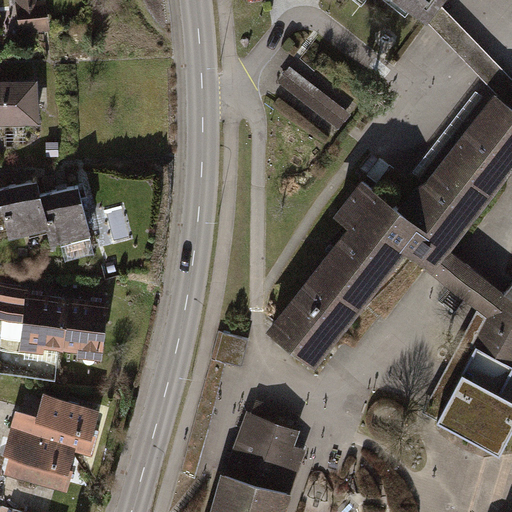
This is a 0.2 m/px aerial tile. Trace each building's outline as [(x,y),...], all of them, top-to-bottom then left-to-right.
[(30,0),(19,0),(24,29),(43,27),(39,0),(31,1),(30,0)] [(379,0),(419,30),(442,0),(379,0)] [(292,69),(281,86),(346,128),(357,111),(292,69)] [(32,77),(0,78),(0,120),(34,118),(32,77)] [(353,225),(272,328),(313,361),(403,246),(493,315),(476,346),(511,364),(511,282),(504,293),(445,247),(511,161),(511,91),(505,101),(497,95),(431,179),(423,184),(417,189),(413,194),(402,208),(386,197),(393,188),(385,182),(378,191),(364,181),(339,213),(353,225)] [(0,212),(6,233),(44,222),(36,194),(31,177),(0,185),(0,212)] [(72,184),(36,194),(44,222),(48,239),(84,229),(72,184)] [(24,283),(0,280),(0,336),(58,342),(63,293),(24,289),(24,283)] [(102,297),(63,293),(58,342),(97,346),(102,297)] [(222,357),(246,362),(250,337),(226,333),(222,357)] [(11,409),(7,425),(71,441),(70,446),(86,449),(91,429),(82,427),(88,403),(39,392),(34,415),(11,409)] [(296,427),(251,412),(229,472),(226,472),(214,511),(281,511),(286,494),(299,459),(287,454),(296,427)] [(71,441),(7,425),(4,443),(8,444),(1,471),(60,485),(70,446),(71,441)]
